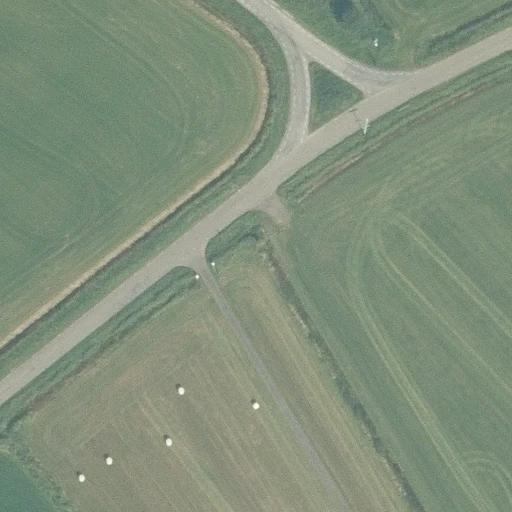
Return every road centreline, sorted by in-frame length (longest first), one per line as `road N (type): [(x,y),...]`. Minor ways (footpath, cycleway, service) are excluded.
road 1 (tertiary): [(0,393),(291,159)]
road 2 (tertiary): [(393,96),(511,37)]
road 3 (tertiary): [(297,37),(291,159)]
